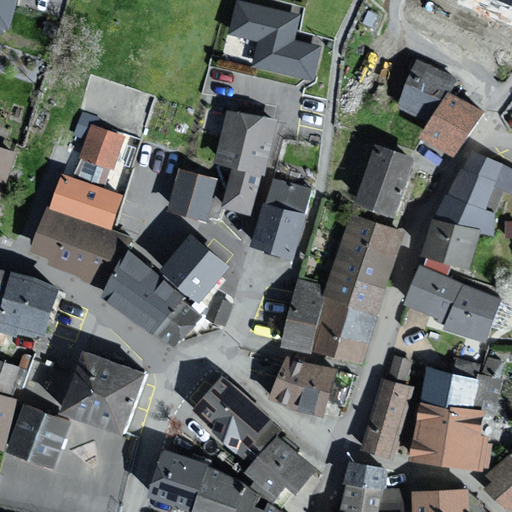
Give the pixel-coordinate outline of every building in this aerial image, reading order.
[(12,24),(18,0),(0,0),(0,27),(6,29),(7,23),(12,24)] [(294,41),(300,13),(242,0),(236,30),(264,36),(258,64),(313,77),(320,47),(294,41)] [(425,61),(404,103),(436,119),(457,77),(425,61)] [(484,111),(455,95),(432,136),(461,152),(484,111)] [(277,120),(233,109),(221,158),(242,164),(232,203),(255,209),(277,120)] [(86,154),(88,155),(113,163),(115,163),(125,135),(96,125),(86,154)] [(0,205),(19,152),(0,146),(0,205)] [(417,157),(382,146),(364,199),(399,210),(417,157)] [(511,167),(496,161),(476,154),(470,172),(501,184),(511,187),(511,167)] [(105,186),(113,163),(88,155),(80,179),(105,187),(105,186)] [(219,179),(186,170),(176,205),(210,214),(219,179)] [(465,170),(455,196),(492,209),(501,184),(470,172),(465,170)] [(80,179),(69,175),(59,205),(112,223),(122,193),(105,187),(80,179)] [(315,189),(278,179),(261,241),(298,251),(315,189)] [(455,196),(451,194),(442,218),(482,232),(489,235),(498,211),(492,209),(455,196)] [(120,257),(124,259),(127,250),(132,237),(54,210),(53,214),(41,247),(59,254),(59,255),(56,262),(88,273),(87,276),(110,288),(113,281),(120,257)] [(403,230),(357,217),(335,294),(306,285),(304,294),(291,340),(336,353),(366,361),(388,285),(403,230)] [(431,248),(435,249),(456,257),(470,262),(482,232),(442,218),(431,248)] [(232,265),(195,234),(168,266),(205,297),(232,265)] [(429,268),(450,275),(456,257),(435,249),(429,268)] [(186,293),(138,257),(127,250),(124,259),(120,257),(113,281),(110,288),(108,294),(130,309),(180,344),(198,319),(203,313),(183,297),(186,293)] [(506,296),(450,275),(429,268),(427,267),(414,300),(456,315),(453,324),(490,338),(506,296)] [(1,270),(0,274),(0,316),(7,319),(19,275),(1,270)] [(62,286),(19,275),(7,319),(6,324),(39,333),(40,328),(51,330),(62,286)] [(234,303),(217,297),(211,315),(228,321),(234,303)] [(148,373),(93,352),(72,406),(128,427),(148,373)] [(339,370),(293,357),(281,396),(327,409),(339,370)] [(413,361),(399,357),(394,375),(408,379),(413,361)] [(0,360),(0,384),(15,390),(22,368),(0,360)] [(480,377),(436,369),(430,405),(459,410),(460,406),(474,409),(480,377)] [(414,385),(388,378),(368,445),(394,453),(414,385)] [(260,435),(270,443),(274,446),(282,437),(287,430),(284,427),(227,379),(200,409),(248,450),(260,435)] [(19,398),(0,391),(0,440),(6,442),(19,398)] [(460,406),(459,410),(430,405),(421,453),(485,464),(490,437),(482,435),(487,411),(474,409),(460,406)] [(73,421),(31,406),(15,448),(57,463),(73,421)] [(302,488),(319,469),(282,437),(274,446),(254,470),(263,478),(257,485),(256,486),(272,500),(273,498),(280,491),(281,493),(292,480),(302,488)] [(158,491),(197,507),(213,467),(213,466),(175,450),(158,491)] [(511,457),(495,473),(500,479),(493,485),(511,505),(511,457)] [(353,462),(351,482),(386,485),(389,485),(391,466),(353,462)] [(286,511),(272,500),(256,486),(253,484),(213,467),(197,507),(209,511),(286,511)] [(351,482),(350,481),(347,511),(382,511),(385,488),(386,485),(351,482)] [(385,488),(382,511),(409,511),(404,488),(385,488)] [(426,492),(421,492),(421,511),(470,511),(470,491),(467,491),(426,492)]
